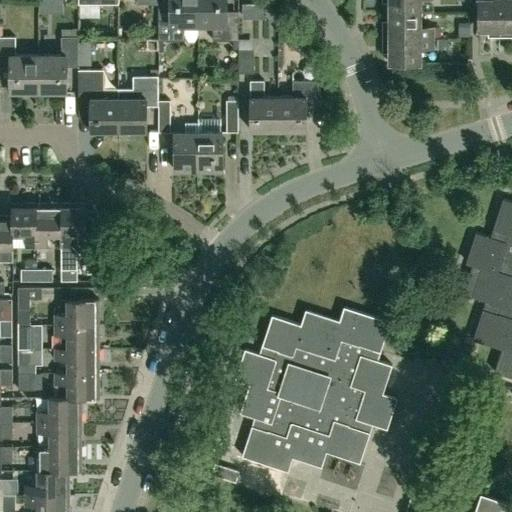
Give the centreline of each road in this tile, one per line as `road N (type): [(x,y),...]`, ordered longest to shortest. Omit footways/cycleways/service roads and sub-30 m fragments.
road 1 (residential): [(121,511),(194,294),(223,246)]
road 2 (residential): [(223,246),(132,188),(122,196),(71,169),(64,138),(0,138)]
road 3 (residential): [(223,246),(279,197),(379,158)]
road 4 (residential): [(307,0),(358,85),(379,158)]
road 5 (residential): [(379,158),(511,122)]
